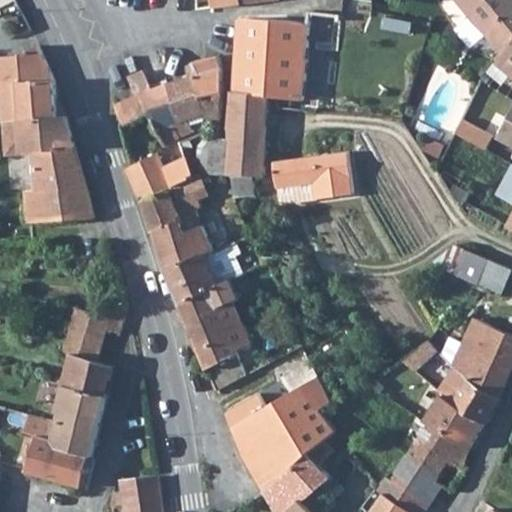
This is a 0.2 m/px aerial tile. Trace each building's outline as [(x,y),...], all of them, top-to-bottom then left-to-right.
[(237,5),(237,0),(202,0),(203,10),(237,5)] [(455,0),(471,17),(491,0),(455,0)] [(511,0),(491,0),(471,17),(495,40),(493,42),(505,54),(511,46),(511,0)] [(314,26),(303,25),(289,23),(286,58),(313,62),(340,67),(348,16),(315,13),(314,26)] [(340,67),(359,70),(367,18),(348,16),(340,67)] [(289,21),(244,19),(238,94),(276,99),(276,97),(285,98),(307,102),(313,62),(286,58),(289,23),(289,21)] [(22,98),(24,117),(60,115),(60,82),(43,45),(16,56),(23,77),(9,77),(9,94),(22,98)] [(511,46),(505,54),(498,60),(511,73),(511,46)] [(189,92),(202,93),(227,94),(227,80),(226,69),(222,58),(202,64),(188,68),(191,77),(186,79),(189,92)] [(196,123),(201,120),(202,93),(189,92),(186,79),(157,90),(147,70),(136,75),(143,93),(146,95),(162,131),(195,118),(196,123)] [(170,150),(162,131),(146,95),(143,93),(122,104),(129,123),(114,130),(131,168),(169,150),(170,150)] [(201,120),(209,119),(225,116),(227,94),(202,93),(201,120)] [(235,128),(273,132),(276,99),(238,94),(235,128)] [(511,113),(496,136),(511,144),(511,113)] [(76,115),(60,115),(24,117),(24,128),(7,128),(9,152),(40,152),(43,191),(31,193),(34,224),(89,218),(85,185),(76,115)] [(224,128),(225,116),(209,119),(211,130),(224,128)] [(456,133),(489,149),(496,136),(466,117),(456,133)] [(170,150),(198,132),(196,123),(195,118),(162,131),(170,150)] [(235,128),(234,137),(245,139),(243,175),(241,197),(259,197),(261,177),(269,177),(271,162),(278,162),(279,141),(273,140),(273,132),(235,128)] [(200,161),(209,157),(201,137),(192,141),(193,146),(200,161)] [(216,174),(243,175),(245,139),(234,137),(223,138),(217,137),(217,141),(214,141),(216,174)] [(178,170),(169,150),(131,168),(145,197),(150,197),(160,232),(194,220),(208,215),(206,208),(216,205),(213,199),(224,194),(216,174),(207,177),(200,161),(193,146),(184,150),(190,165),(178,170)] [(325,184),(317,185),(320,203),(356,200),(351,156),(323,158),(325,184)] [(323,158),(308,160),(280,163),(282,188),(283,188),(317,185),(325,184),(323,158)] [(317,185),(283,188),(285,206),(320,203),(317,185)] [(160,232),(172,271),(223,251),(213,227),(197,231),(194,220),(160,232)] [(172,271),(185,306),(234,283),(227,264),(250,255),(248,250),(252,249),(250,241),(223,251),(172,271)] [(462,278),(510,292),(511,283),(511,270),(502,268),(500,263),(470,252),(462,278)] [(185,306),(192,323),(239,304),(242,302),(234,283),(185,306)] [(65,351),(73,353),(102,362),(109,331),(124,333),(129,310),(116,306),(113,317),(71,303),(67,316),(74,318),(65,351)] [(192,323),(221,392),(250,380),(240,356),(257,348),(244,318),(239,304),(192,323)] [(455,365),(459,368),(501,400),(511,377),(511,335),(480,321),(466,347),(452,340),(444,357),(455,365)] [(455,365),(444,357),(429,346),(425,349),(450,370),(455,365)] [(73,353),(66,381),(111,392),(117,368),(102,362),(73,353)] [(459,368),(443,396),(488,423),(501,400),(459,368)] [(50,405),(47,417),(56,420),(52,445),(95,455),(111,392),(66,381),(59,407),(50,405)] [(34,392),(31,400),(40,403),(42,395),(36,392),(34,392)] [(472,451),(488,423),(443,396),(428,425),(430,426),(472,451)] [(266,488),(323,448),(310,435),(299,420),(288,401),(237,430),(242,444),(253,466),(266,488)] [(0,463),(19,470),(25,472),(39,416),(1,407),(0,407),(0,463)] [(47,417),(39,416),(25,472),(88,487),(95,455),(52,445),(56,420),(47,417)] [(475,453),(472,451),(430,426),(413,456),(442,474),(451,459),(467,466),(475,453)] [(331,443),(323,448),(266,488),(280,511),(292,511),(308,497),(310,499),(334,477),(326,468),(340,454),(331,443)] [(437,483),(442,474),(413,456),(396,483),(426,501),(437,483)] [(442,474),(437,483),(455,493),(469,468),(467,466),(451,459),(442,474)] [(127,506),(127,511),(165,511),(161,477),(122,482),(116,506),(127,506)] [(334,477),(310,499),(321,511),(339,511),(336,507),(348,492),(334,477)] [(426,501),(396,483),(388,495),(417,511),(428,511),(432,505),(426,501)] [(417,511),(388,495),(377,511),(417,511)] [(321,511),(310,499),(308,497),(292,511),(321,511)]
